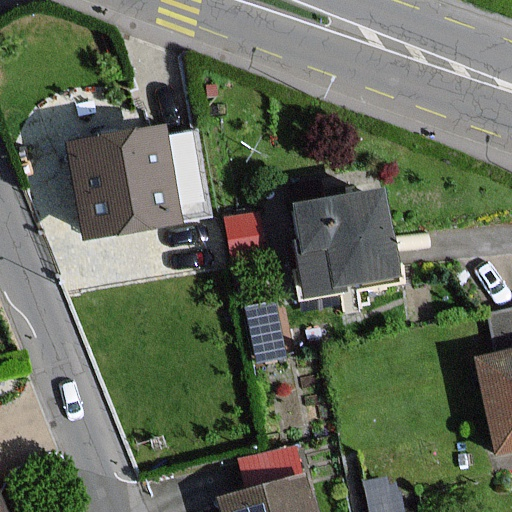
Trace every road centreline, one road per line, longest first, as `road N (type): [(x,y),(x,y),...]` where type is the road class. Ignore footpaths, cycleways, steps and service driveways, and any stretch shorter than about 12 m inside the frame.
road 1 (tertiary): [(164,0),(511,88)]
road 2 (residential): [(0,215),(124,511)]
road 3 (tertiary): [(511,88),(320,0)]
